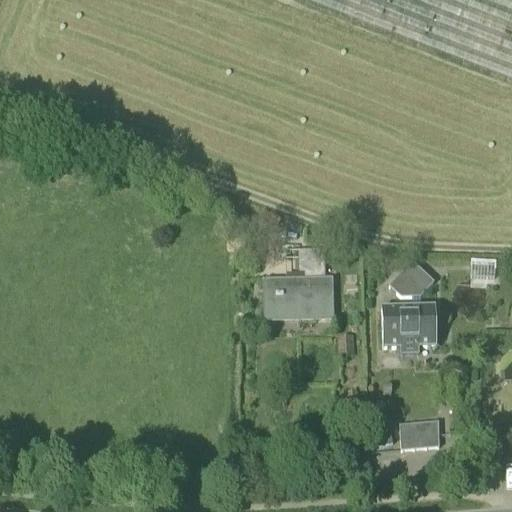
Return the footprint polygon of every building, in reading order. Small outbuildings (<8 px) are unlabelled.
[(511,0),(294,0),(511,83),(511,0)] [(297,256),(297,278),(324,277),(323,255),(297,256)] [(496,266),(471,264),(470,282),(495,283),(496,266)] [(412,302),(412,313),(420,313),(419,302),(420,302),(433,288),(412,267),(389,292),(400,302),(412,302)] [(263,286),(264,326),(333,324),(332,283),(324,284),(324,277),(297,278),(298,285),(263,286)] [(401,352),(401,359),(417,358),(417,352),(436,352),(434,312),(420,313),(412,313),(381,314),(382,353),(401,352)] [(354,361),(353,339),(337,340),(338,361),(354,361)] [(399,430),(400,455),(438,452),(438,426),(399,430)]
